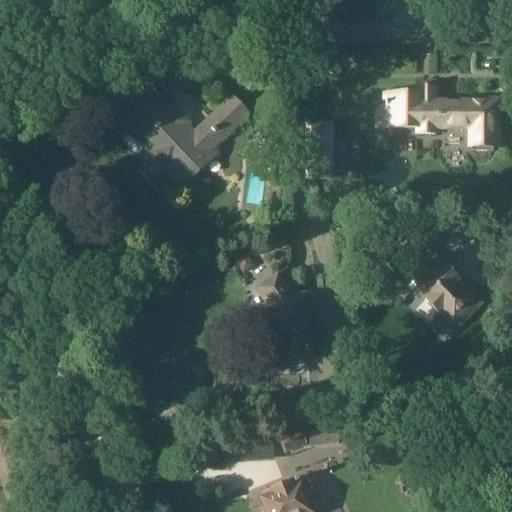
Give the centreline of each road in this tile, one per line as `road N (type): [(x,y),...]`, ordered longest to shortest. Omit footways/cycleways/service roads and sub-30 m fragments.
road 1 (residential): [(0,51),(262,31),(511,33)]
road 2 (track): [(120,511),(0,283)]
